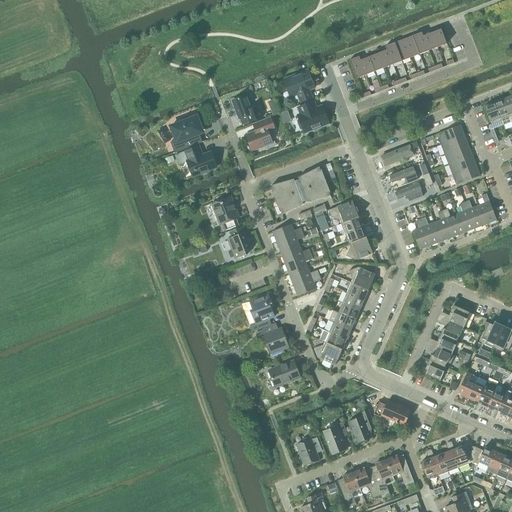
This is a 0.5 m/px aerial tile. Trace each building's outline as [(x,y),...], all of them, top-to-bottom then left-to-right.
[(432,33),(438,47),(447,44),(441,29),(432,33)] [(429,51),(423,36),(422,32),(413,36),(420,55),(429,51)] [(429,51),(438,47),(432,33),(423,36),(429,51)] [(411,58),(420,55),(413,36),(404,39),(411,58)] [(402,61),(411,58),(404,39),(395,43),(402,61)] [(393,65),(402,61),(395,43),(385,46),(387,50),(393,65)] [(384,68),(393,65),(387,50),(379,53),(384,68)] [(375,72),(384,68),(379,53),(369,57),(375,72)] [(366,75),(361,60),(359,57),(350,60),(357,79),(366,75)] [(366,75),(375,72),(369,57),(361,60),(366,75)] [(315,87),(309,72),(290,79),(289,77),(283,79),(287,89),(289,88),(293,97),(298,95),(300,103),(313,98),(309,89),(315,87)] [(248,123),(263,117),(259,106),(252,109),(247,96),(233,101),(240,119),(246,116),(248,123)] [(505,99),(495,103),(502,120),(503,125),(511,121),(511,116),(505,99)] [(317,111),(314,102),(298,108),(301,117),(299,118),(299,119),(298,120),(297,122),(300,129),(302,130),(303,130),(305,133),(329,124),(323,108),(317,111)] [(491,124),(502,120),(495,103),(484,107),(484,108),(485,107),(490,121),(489,122),(490,122),(491,124)] [(276,106),(271,108),(273,114),(279,112),(276,106)] [(191,119),(187,115),(169,130),(175,136),(176,140),(170,142),(175,153),(203,143),(197,128),(201,126),(197,116),(191,119)] [(258,131),(246,136),(252,151),(259,148),(260,150),(262,151),(265,150),(277,146),(275,141),(272,142),(270,137),(272,136),(273,134),(271,131),(275,129),(271,118),(257,124),(259,129),(258,131)] [(441,144),(464,136),(460,125),(437,134),(441,144)] [(445,155),(468,146),(464,136),(441,144),(445,155)] [(502,140),(495,143),(497,147),(499,152),(502,151),(501,149),(505,148),(504,144),(502,140)] [(449,165),(472,156),(468,146),(445,155),(449,165)] [(209,170),(217,167),(211,153),(201,156),(200,154),(201,153),(199,147),(186,151),(189,161),(187,162),(193,177),(201,173),(202,175),(210,172),(209,170)] [(410,147),(381,158),(384,166),(413,155),(410,147)] [(453,175),(476,166),(472,156),(449,165),(453,175)] [(476,166),(453,175),(457,185),(480,176),(476,166)] [(282,215),(304,204),(308,203),(331,196),(319,167),(298,178),(294,179),(271,186),(282,215)] [(412,168),(390,176),(392,182),(406,177),(407,180),(416,177),(412,168)] [(418,184),(396,193),(398,198),(407,195),(409,200),(423,195),(418,184)] [(443,203),(451,200),(448,194),(441,197),(443,203)] [(485,204),(478,206),(486,225),(497,220),(487,194),(482,196),(485,204)] [(239,226),(236,219),(239,218),(231,197),(212,204),(220,225),(221,225),(224,232),(239,226)] [(331,217),(340,221),(341,224),(359,217),(353,201),(329,210),(331,217)] [(469,201),(464,203),(474,229),(486,225),(478,206),(472,208),(469,201)] [(463,212),(457,214),(464,233),(474,229),(464,203),(460,204),(463,212)] [(315,215),(327,211),(325,205),(313,209),(315,215)] [(447,209),(443,211),(453,237),(464,233),(457,214),(450,217),(447,209)] [(301,221),(312,217),(310,210),(298,215),(301,221)] [(441,220),(435,223),(442,241),(453,237),(443,211),(438,213),(441,220)] [(424,213),(419,215),(421,219),(420,220),(430,246),(442,241),(435,223),(429,225),(426,218),(426,217),(424,213)] [(316,217),(316,218),(319,224),(326,221),(323,214),(316,217)] [(345,234),(363,227),(359,217),(341,224),(344,230),(341,231),(342,234),(345,233),(345,234)] [(419,229),(413,231),(420,250),(430,246),(420,220),(416,221),(419,229)] [(326,221),(319,224),(322,232),(330,228),(326,221)] [(291,225),(272,232),(276,243),(303,233),(307,231),(305,227),(294,231),(291,225)] [(236,260),(247,255),(246,252),(251,250),(242,227),(229,232),(231,238),(228,239),(232,251),(229,252),(231,258),(234,256),(236,260)] [(349,244),(367,237),(363,227),(345,234),(349,244)] [(303,233),(276,243),(281,253),(300,246),(297,240),(305,237),(303,233)] [(367,237),(349,244),(350,247),(346,256),(355,260),(373,254),(367,237)] [(300,246),(281,253),(285,264),(311,254),(315,253),(313,248),(302,252),(300,246)] [(311,254),(285,264),(289,275),(308,268),(306,262),(313,259),(311,254)] [(358,267),(349,271),(353,280),(351,283),(368,291),(375,275),(358,267)] [(308,268),(289,275),(293,285),(319,275),(318,271),(310,273),(308,268)] [(319,275),(293,285),(297,296),(316,289),(314,283),(321,280),(319,275)] [(351,283),(347,293),(364,300),(368,291),(351,283)] [(347,293),(343,303),(360,310),(364,300),(347,293)] [(255,323),(249,325),(252,332),(258,330),(262,328),(271,325),(269,319),(274,317),(270,305),(272,304),(268,294),(250,301),(253,310),(251,311),(255,323)] [(343,303),(338,313),(355,320),(360,310),(343,303)] [(449,322),(464,328),(468,319),(467,319),(470,312),(454,305),(450,313),(453,314),(449,322)] [(333,310),(329,320),(334,322),(351,330),(355,320),(338,313),(333,310)] [(334,322),(330,332),(347,340),(351,330),(334,322)] [(460,337),(464,328),(449,322),(446,330),(443,328),(441,334),(457,341),(459,337),(460,337)] [(485,345),(494,348),(504,325),(497,322),(496,326),(489,323),(482,339),(486,341),(486,342),(485,345)] [(263,330),(256,332),(258,338),(264,336),(266,342),(265,342),(264,344),(264,345),(265,347),(266,348),(267,348),(268,348),(271,354),(289,347),(281,329),(278,330),(276,323),(271,325),(262,328),(263,330)] [(504,325),(494,348),(503,352),(504,350),(504,349),(509,351),(511,343),(511,333),(509,332),(511,328),(504,325)] [(324,330),(320,340),(325,342),(342,350),(347,340),(330,332),(324,330)] [(455,345),(457,341),(441,334),(439,339),(441,340),(438,348),(452,354),(456,345),(455,345)] [(324,345),(315,349),(318,358),(335,366),(342,350),(325,342),(324,345)] [(452,354),(438,348),(434,356),(432,355),(429,360),(445,367),(447,363),(448,364),(448,363),(451,365),(455,356),(452,354)] [(461,351),(458,357),(464,360),(468,362),(471,355),(461,351)] [(443,371),(445,367),(429,360),(427,365),(429,366),(426,375),(440,381),(444,372),(443,371)] [(287,384),(294,381),(293,380),(300,378),(294,361),(269,371),(275,387),(286,383),(287,384)] [(465,378),(458,393),(459,393),(461,394),(462,396),(468,399),(475,383),(477,377),(472,375),(472,374),(467,372),(465,378)] [(485,387),(478,402),(481,403),(482,405),(488,407),(495,391),(497,386),(487,381),(485,387)] [(452,382),(449,388),(455,391),(458,385),(452,382)] [(478,402),(485,387),(475,383),(468,399),(474,401),(475,401),(478,402)] [(495,391),(488,407),(494,410),(495,409),(498,411),(507,390),(503,388),(500,394),(495,391)] [(507,390),(498,411),(501,412),(501,413),(507,416),(511,405),(511,398),(509,398),(511,392),(507,390)] [(411,410),(388,401),(386,405),(379,402),(374,415),(381,418),(382,416),(404,426),(411,410)] [(358,443),(372,438),(369,430),(375,428),(368,410),(361,413),(363,417),(350,422),(358,443)] [(332,455),(347,449),(342,438),(348,435),(343,422),(337,425),(338,426),(323,432),(332,455)] [(322,451),(317,438),(311,440),(311,439),(297,445),(304,465),(319,460),(316,453),(322,451)] [(449,452),(442,454),(448,472),(459,468),(452,451),(455,450),(455,449),(453,446),(448,448),(449,452)] [(452,451),(459,468),(473,462),(474,447),(464,450),(462,446),(455,449),(455,450),(452,451)] [(498,453),(499,449),(494,447),(492,450),(485,447),(483,451),(474,447),(473,462),(478,464),(479,462),(489,466),(495,452),(498,453)] [(505,456),(498,453),(495,452),(489,466),(487,471),(497,475),(505,456)] [(429,459),(421,462),(427,477),(428,479),(438,476),(432,459),(435,457),(433,453),(427,456),(429,459)] [(432,459),(438,476),(448,472),(442,454),(435,457),(432,459)] [(386,460),(393,476),(399,474),(401,475),(406,486),(414,483),(404,455),(398,457),(397,456),(386,460)] [(511,459),(505,456),(497,475),(506,479),(511,466),(511,459)] [(381,495),(382,499),(391,496),(389,492),(385,481),(386,478),(393,476),(386,460),(375,464),(376,466),(371,468),(381,495)] [(381,495),(371,468),(365,470),(365,468),(354,472),(360,489),(366,486),(369,488),(373,498),(381,495)] [(338,480),(348,508),(357,505),(353,494),(354,491),(360,489),(354,472),(343,477),(343,478),(338,480)] [(221,477),(213,480),(224,511),(230,511),(232,511),(233,511),(221,477)] [(434,496),(445,492),(443,487),(432,491),(434,496)] [(301,511),(321,511),(327,510),(321,493),(308,498),(310,504),(300,508),(301,511)] [(455,504),(445,508),(446,511),(464,511),(469,510),(469,511),(472,509),(468,499),(466,493),(453,498),(455,504)] [(417,495),(403,500),(405,504),(406,506),(419,501),(417,495)]
